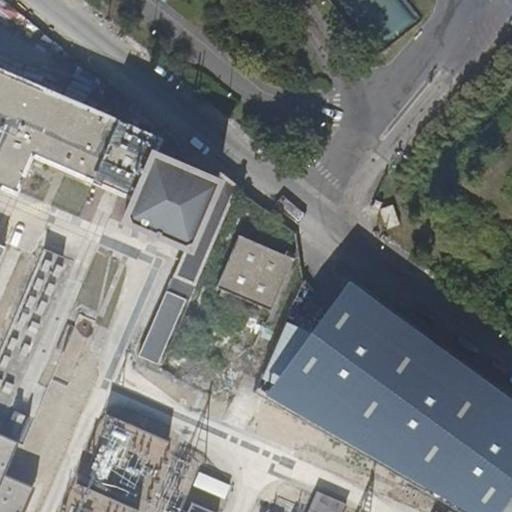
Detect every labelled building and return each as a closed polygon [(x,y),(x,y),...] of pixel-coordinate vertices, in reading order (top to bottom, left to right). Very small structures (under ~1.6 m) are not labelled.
[(341,0),(375,48),(413,22),(397,0),(341,0)] [(191,282),(233,186),(217,173),(214,179),(176,162),(179,155),(174,139),(163,129),(157,138),(0,70),(0,183),(14,190),(31,152),(131,196),(121,217),(185,246),(173,274),(191,282)] [(267,128),(262,134),(268,139),(273,133),(267,128)] [(275,144),(280,138),(274,133),(269,139),(275,144)] [(291,258),(238,233),(214,285),(269,309),(291,258)] [(35,341),(67,257),(44,248),(12,333),(35,341)] [(481,511),(511,467),(511,395),(331,264),(317,273),(303,282),(254,393),(458,511),(481,511)] [(185,301),(163,292),(135,358),(157,367),(185,301)] [(1,369),(17,376),(24,361),(7,354),(1,369)] [(8,471),(20,443),(0,434),(0,511),(20,511),(33,482),(8,471)] [(197,475),(192,486),(223,498),(227,487),(197,475)] [(342,511),(346,504),(318,491),(308,511),(342,511)]
